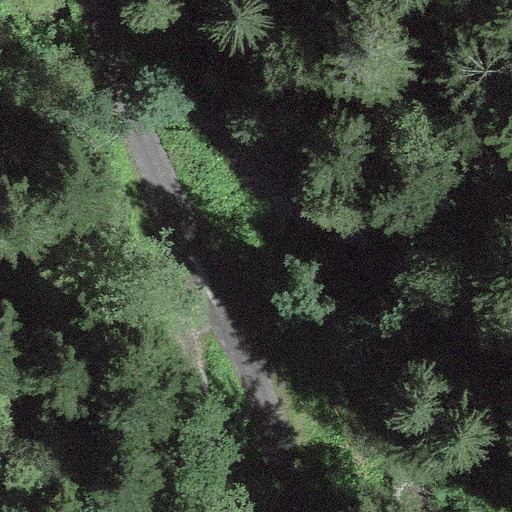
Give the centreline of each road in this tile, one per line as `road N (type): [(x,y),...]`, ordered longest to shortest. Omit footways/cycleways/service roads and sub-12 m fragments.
road 1 (track): [(287,511),(270,374),(152,185),(92,0)]
road 2 (track): [(152,185),(231,511)]
